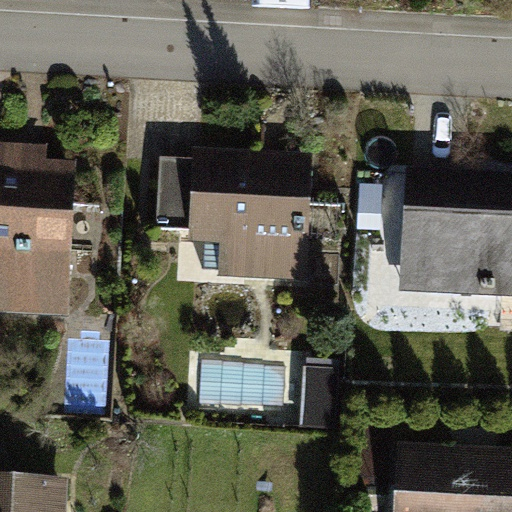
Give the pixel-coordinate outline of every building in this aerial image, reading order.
[(47,143),(0,140),(0,308),(68,312),(76,162),(46,160),(47,143)] [(272,148),(195,145),(194,158),(191,224),(190,240),(221,242),(220,275),(311,279),(317,150),(272,148)] [(191,224),(194,158),(161,157),(158,222),(191,224)] [(511,172),(478,171),(409,168),(405,292),(511,295),(511,172)] [(511,511),(511,446),(401,440),(396,511),(511,511)] [(7,443),(0,443),(0,511),(65,511),(67,478),(6,475),(7,443)]
